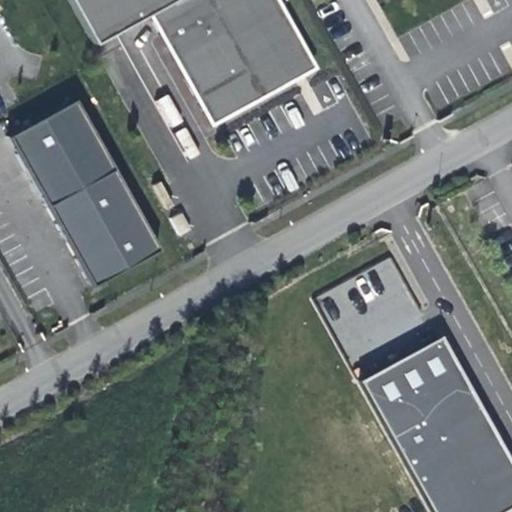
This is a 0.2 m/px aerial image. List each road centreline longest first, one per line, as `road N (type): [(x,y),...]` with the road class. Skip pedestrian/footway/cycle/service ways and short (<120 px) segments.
road 1 (residential): [(0,401),(511,115)]
road 2 (unknown): [(215,181),(142,27)]
